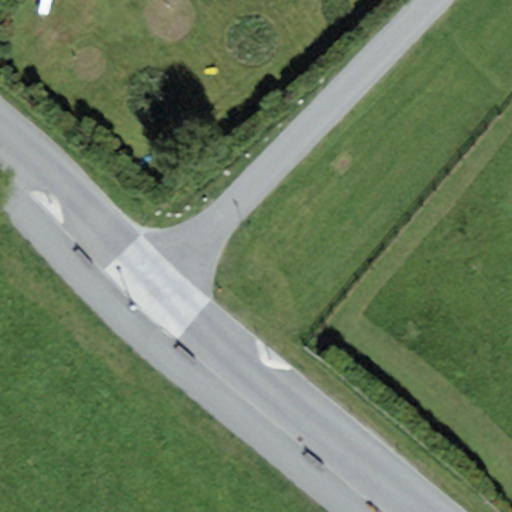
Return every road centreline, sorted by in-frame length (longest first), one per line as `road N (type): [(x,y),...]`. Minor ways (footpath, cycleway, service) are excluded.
road 1 (residential): [(154,287),(432,0)]
road 2 (residential): [(154,287),(421,511)]
road 3 (residential): [(0,140),(154,287)]
